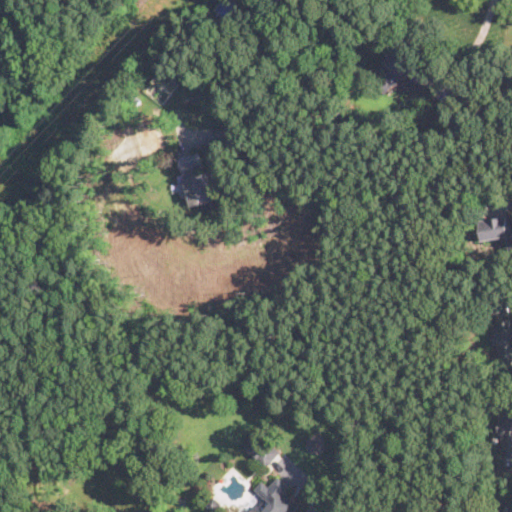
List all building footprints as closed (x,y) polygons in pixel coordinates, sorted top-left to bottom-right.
[(433,74),(399,44),(380,66),(399,83),(404,77),(419,90),(433,74)] [(180,156),(190,205),(213,200),(203,152),(180,156)] [(482,238),(509,235),(511,253),(511,252),(511,227),(510,228),(509,215),(480,218),(482,238)] [(499,318),(499,354),(511,354),(511,326),(510,326),(510,318),(499,318)] [(511,455),(511,402),(500,403),(501,456),(511,455)] [(281,451),(259,431),(245,446),(267,466),(281,451)] [(248,511),(296,511),(302,507),(287,492),(292,487),(280,475),(271,484),(265,478),(255,487),(265,497),(248,511)]
